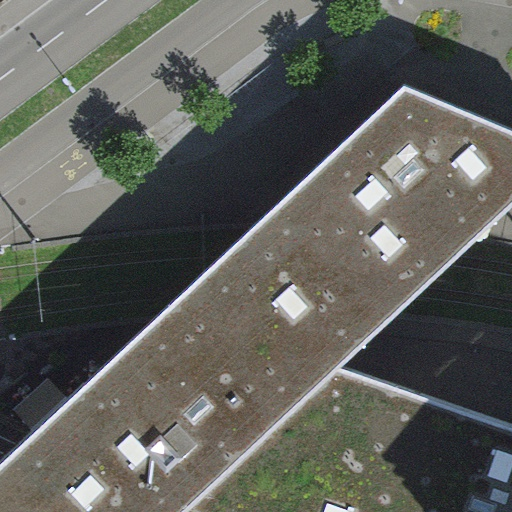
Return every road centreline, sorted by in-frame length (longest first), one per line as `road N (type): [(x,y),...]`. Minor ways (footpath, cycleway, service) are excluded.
road 1 (tertiary): [(0,182),(243,0)]
road 2 (tertiary): [(116,0),(0,86)]
